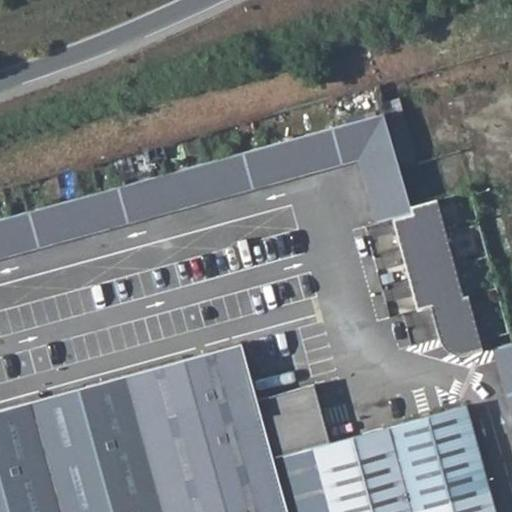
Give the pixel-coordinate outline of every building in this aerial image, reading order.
[(397,83),(414,165),(430,162),(411,78),(397,83)] [(411,214),(408,204),(383,115),(0,221),(0,260),(357,163),(372,224),(397,218),(411,214)] [(411,214),(397,218),(424,310),(437,307),(446,341),(446,342),(454,353),(465,357),(489,353),(475,297),(469,298),(444,197),(408,204),(411,214)] [(399,306),(409,297),(394,282),(385,291),(399,306)] [(239,348),(124,379),(161,511),(284,511),(256,404),(255,404),(239,348)] [(511,350),(501,352),(511,392),(511,350)] [(28,407),(56,511),(161,511),(124,379),(46,402),(28,407)] [(411,511),(388,429),(329,445),(321,418),(313,388),(280,397),(256,404),(284,511),(411,511)] [(0,415),(0,511),(56,511),(28,407),(0,415)] [(388,429),(411,511),(491,511),(487,497),(464,409),(388,429)]
